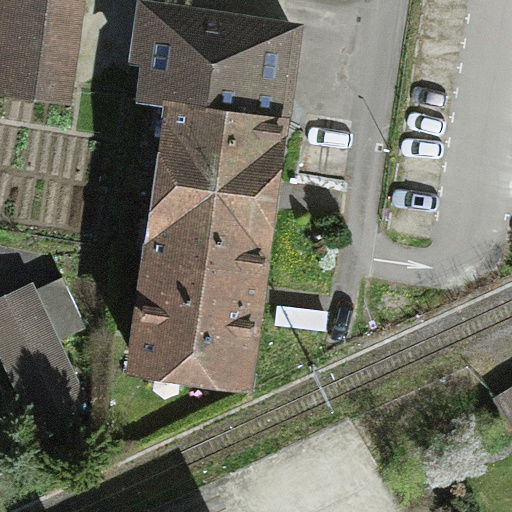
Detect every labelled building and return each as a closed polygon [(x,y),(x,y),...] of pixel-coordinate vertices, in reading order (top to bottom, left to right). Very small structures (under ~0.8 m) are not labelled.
[(80,0),(3,0),(0,26),(0,85),(66,96),(80,0)] [(183,20),(172,99),(282,114),(294,29),(184,12),(183,20)] [(282,114),(172,99),(162,177),(271,194),(282,114)] [(162,177),(150,254),(261,269),(271,194),(162,177)] [(245,378),(261,269),(150,254),(135,361),(245,378)] [(62,277),(34,290),(57,339),(84,326),(62,277)] [(0,338),(34,413),(78,393),(31,291),(0,305),(0,338)]
